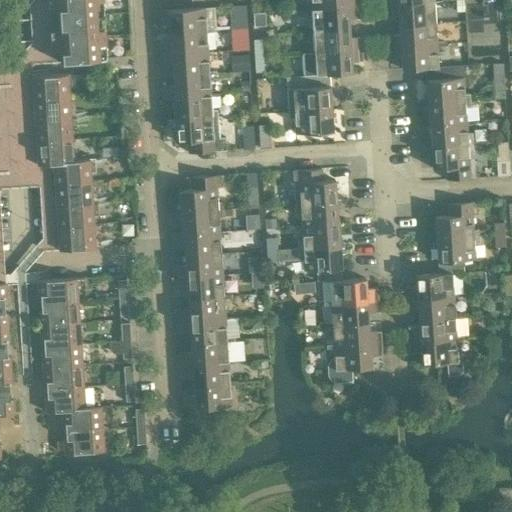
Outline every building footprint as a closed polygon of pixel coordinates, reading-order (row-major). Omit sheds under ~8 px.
[(104,13),(103,0),(71,0),(73,15),(104,13)] [(304,6),(305,8),(360,6),(359,0),(311,0),(312,6),(304,6)] [(442,1),(441,0),(425,0),(386,2),(387,15),(399,14),(399,23),(436,21),(435,2),(442,1)] [(470,18),(469,33),(495,34),(497,3),(486,2),(485,19),(470,18)] [(245,5),(229,6),(230,29),(246,28),(245,5)] [(170,22),(170,31),(214,28),(214,26),(207,27),(205,6),(157,9),(158,22),(170,22)] [(361,17),(360,6),(305,8),(305,11),(312,10),(313,30),(349,27),(349,18),(361,17)] [(105,35),(104,13),(73,15),(74,37),(105,35)] [(252,16),(253,28),(268,27),(267,15),(252,16)] [(437,41),(436,21),(399,23),(400,33),(388,34),(388,46),(444,42),(444,40),(437,41)] [(313,30),(314,51),(362,49),(362,36),(350,37),(349,27),(313,30)] [(214,30),(214,28),(170,31),(171,41),(159,42),(160,54),(208,50),(207,31),(214,30)] [(246,28),(230,29),(232,50),(248,49),(246,28)] [(107,57),(105,35),(74,37),(76,59),(107,57)] [(253,38),(255,54),(263,54),(262,37),(253,38)] [(444,44),(444,42),(388,46),(389,58),(401,57),(402,67),(425,66),(438,65),(437,45),(444,44)] [(314,51),(302,52),(303,75),(308,74),(315,74),(330,73),(352,72),(351,61),(363,60),(362,49),(314,51)] [(209,69),(208,50),(160,54),(161,66),(172,65),(173,75),(216,71),(216,69),(209,69)] [(248,54),(234,54),(235,69),(249,68),(248,54)] [(264,70),(263,54),(255,54),(256,71),(264,70)] [(493,62),(493,74),(503,73),(502,61),(493,62)] [(463,64),(438,65),(425,66),(427,100),(470,98),(470,92),(464,92),(463,64)] [(217,74),(216,71),(173,75),(173,84),(162,85),(163,98),(174,97),(174,96),(210,94),(209,74),(217,74)] [(32,74),(33,97),(69,94),(68,77),(73,77),(73,72),(32,74)] [(332,108),(330,73),(315,74),(308,74),(303,75),(287,75),(289,111),(332,108)] [(504,96),(503,73),(493,74),(495,97),(504,96)] [(70,111),(69,94),(33,97),(35,118),(75,116),(75,111),(70,111)] [(211,109),(210,94),(174,96),(174,97),(175,118),(217,115),(216,109),(211,109)] [(470,106),(470,98),(427,100),(428,124),(430,124),(430,122),(466,120),(465,106),(470,106)] [(333,131),(332,108),(289,111),(289,117),(294,116),(295,133),(333,131)] [(218,137),(217,115),(175,118),(177,141),(189,140),(189,152),(226,150),(226,136),(218,137)] [(75,121),(75,116),(35,118),(36,140),(72,138),(70,121),(75,121)] [(466,131),(466,120),(430,122),(430,124),(431,143),(473,141),(472,130),(466,131)] [(259,123),(260,135),(270,134),(269,123),(259,123)] [(244,124),(244,136),(253,135),(253,124),(244,124)] [(270,146),(270,134),(260,135),(260,147),(270,146)] [(254,147),(253,135),(244,136),(245,148),(254,147)] [(72,138),(36,140),(37,163),(53,162),(53,161),(78,159),(78,158),(78,154),(73,155),(72,138)] [(473,141),(431,143),(433,168),(445,167),(446,178),(475,176),(473,152),(473,141)] [(53,162),(54,182),(91,180),(89,163),(94,162),(94,157),(78,158),(78,159),(53,161),(53,162)] [(293,169),(295,203),(336,201),(334,178),(322,179),(321,167),(293,169)] [(246,172),(246,184),(257,183),(256,171),(246,172)] [(179,188),(180,212),(223,209),(223,202),(217,203),(216,186),(222,186),(221,173),(192,175),(193,187),(179,188)] [(92,197),(91,180),(54,182),(56,203),(97,201),(96,196),(92,197)] [(258,206),(257,183),(246,184),(248,207),(258,206)] [(434,215),(435,236),(477,234),(477,228),(472,228),(471,213),(476,213),(476,200),(448,202),(448,214),(434,215)] [(97,205),(97,201),(56,203),(57,225),(93,223),(92,206),(97,205)] [(337,221),(336,201),(295,203),(295,214),(301,214),(301,224),(337,221)] [(224,215),(223,209),(180,212),(182,231),(182,232),(219,230),(218,215),(224,215)] [(338,221),(337,221),(301,224),(302,239),(297,239),(297,246),(339,243),(338,221)] [(493,223),(494,233),(504,232),(504,222),(493,223)] [(94,240),(93,223),(57,225),(59,248),(100,245),(99,239),(94,240)] [(220,249),(219,230),(182,232),(182,231),(171,232),(172,245),(184,244),(184,253),(227,250),(227,249),(220,249)] [(505,244),(504,232),(494,233),(495,245),(505,244)] [(478,241),(477,234),(435,236),(437,272),(452,271),(462,271),(462,258),(473,257),(472,241),(478,241)] [(266,238),(266,248),(277,247),(276,238),(266,238)] [(341,278),(339,243),(297,246),(297,253),(303,253),(304,269),(316,268),(317,280),(329,279),(341,278)] [(278,261),(277,247),(266,248),(267,261),(278,261)] [(227,253),(227,250),(184,253),(185,263),(173,264),(174,275),(222,272),(221,253),(227,253)] [(437,272),(415,274),(415,284),(403,285),(404,296),(453,293),(452,271),(437,272)] [(223,293),(222,272),(174,275),(175,288),(187,287),(187,298),(230,295),(230,293),(223,293)] [(39,294),(40,302),(77,299),(76,277),(37,279),(38,294),(39,294)] [(350,278),(341,278),(329,279),(330,300),(323,300),(323,303),(378,299),(377,287),(366,288),(365,277),(350,278)] [(118,279),(119,297),(127,296),(126,279),(118,279)] [(453,293),(404,296),(405,309),(417,308),(417,318),(454,315),(453,296),(453,293)] [(230,297),(230,295),(187,298),(188,307),(176,308),(177,319),(224,317),(223,297),(230,297)] [(128,314),(127,296),(119,297),(120,314),(128,314)] [(79,321),(77,299),(40,302),(40,310),(39,310),(40,324),(79,321)] [(378,311),(378,299),(323,303),(323,305),(331,304),(332,322),(367,320),(367,312),(378,311)] [(407,340),(463,336),(462,334),(455,335),(454,315),(417,318),(418,328),(406,328),(407,340)] [(226,336),(224,317),(177,319),(177,332),(189,331),(190,341),(233,338),(233,336),(226,336)] [(368,331),(367,320),(332,322),(333,342),(326,343),(326,345),(380,342),(380,330),(368,331)] [(80,343),(79,321),(40,324),(40,337),(42,337),(43,345),(80,343)] [(120,322),(121,340),(130,339),(129,322),(120,322)] [(8,339),(7,325),(0,325),(0,347),(7,347),(7,339),(8,339)] [(463,339),(463,336),(407,340),(407,353),(419,352),(420,362),(445,361),(446,375),(447,375),(447,373),(457,373),(460,370),(459,363),(457,360),(455,339),(463,339)] [(233,340),(233,338),(190,341),(191,350),(178,351),(179,363),(227,359),(226,341),(233,340)] [(121,340),(109,340),(109,349),(113,352),(122,352),(122,357),(131,357),(130,339),(121,340)] [(380,342),(326,345),(326,348),(333,347),(334,357),(329,360),(327,365),(328,376),(331,380),(335,382),(352,381),(351,367),(370,366),(369,355),(381,354),(380,342)] [(82,364),(80,343),(43,345),(43,353),(41,353),(42,367),(82,364)] [(8,355),(7,347),(0,347),(0,369),(10,369),(9,355),(8,355)] [(228,379),(227,359),(179,363),(180,375),(192,375),(193,383),(235,381),(235,379),(228,379)] [(83,386),(82,364),(42,367),(43,380),(45,380),(45,388),(83,386)] [(123,365),(124,383),(133,382),(132,365),(123,365)] [(11,382),(10,369),(0,369),(0,390),(10,390),(9,382),(11,382)] [(236,383),(235,381),(193,383),(193,393),(181,394),(182,408),(230,405),(228,383),(236,383)] [(134,400),(133,382),(124,383),(125,401),(134,400)] [(83,386),(45,388),(46,396),(44,396),(45,411),(61,410),(61,409),(84,407),(84,406),(83,386)] [(10,398),(10,390),(0,390),(0,412),(13,412),(12,398),(10,398)] [(100,405),(84,406),(84,407),(61,409),(61,410),(62,422),(63,422),(64,430),(101,428),(100,405)] [(134,408),(135,425),(144,425),(143,408),(134,408)] [(145,442),(144,425),(135,425),(137,443),(145,442)] [(103,450),(101,428),(64,430),(64,438),(63,438),(64,452),(103,450)]
